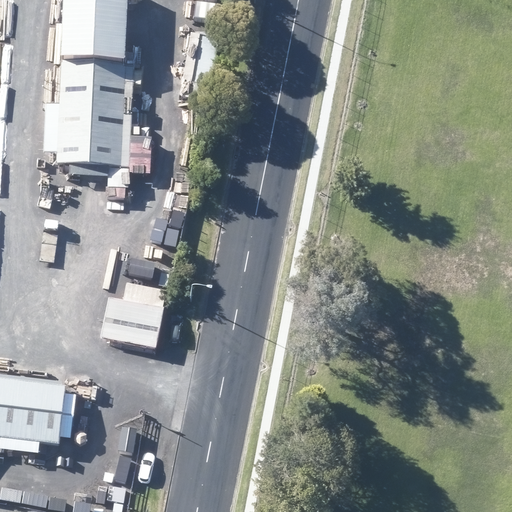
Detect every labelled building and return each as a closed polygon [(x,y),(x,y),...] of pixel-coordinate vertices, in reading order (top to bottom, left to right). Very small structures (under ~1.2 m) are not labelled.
[(123,0),(61,0),(57,108),(44,108),(42,157),(55,157),(55,169),(69,169),(68,180),(106,181),(107,170),(128,171),(131,71),(121,70),(123,0)] [(189,38),(179,100),(206,105),(217,43),(189,38)] [(176,167),(168,201),(186,206),(195,172),(176,167)] [(154,352),(175,248),(136,240),(132,261),(130,260),(120,305),(108,303),(99,341),(154,352)] [(64,391),(0,383),(0,453),(36,458),(38,446),(57,448),(58,439),(68,441),(73,399),(63,398),(64,391)] [(132,473),(136,448),(116,444),(112,470),(132,473)] [(21,507),(36,509),(38,498),(22,496),(21,507)] [(64,504),(41,500),(39,510),(49,511),(86,511),(76,510),(78,501),(65,499),(64,504)]
